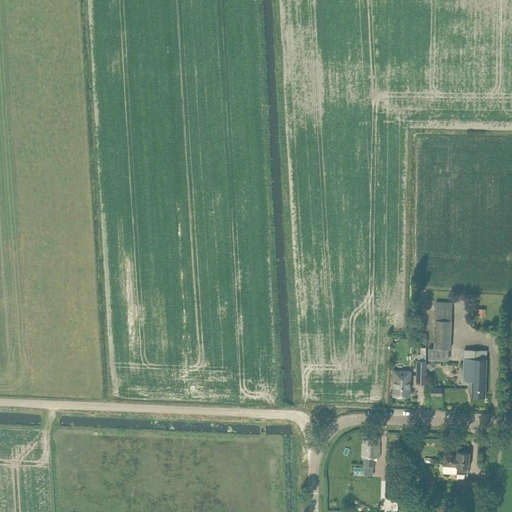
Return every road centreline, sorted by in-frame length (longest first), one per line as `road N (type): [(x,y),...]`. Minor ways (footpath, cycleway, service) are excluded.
road 1 (unclassified): [(320,445),(295,416),(0,402)]
road 2 (residential): [(320,445),(334,427),(365,417),(511,423)]
